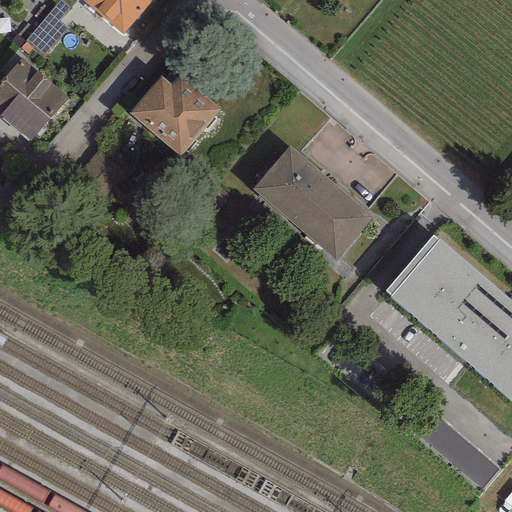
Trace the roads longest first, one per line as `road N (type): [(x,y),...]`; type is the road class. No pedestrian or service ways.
road 1 (unclassified): [(229,0),(511,237)]
road 2 (residential): [(19,207),(195,0)]
